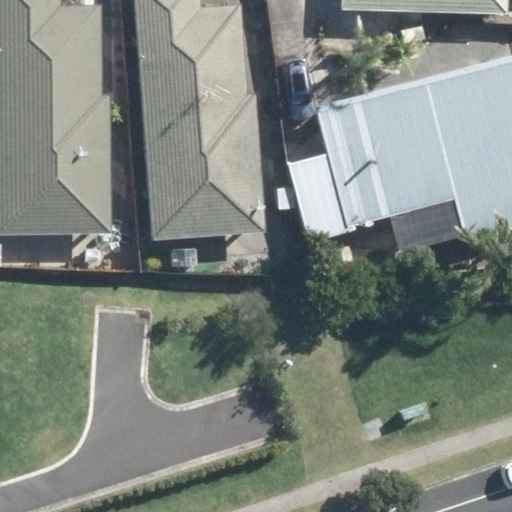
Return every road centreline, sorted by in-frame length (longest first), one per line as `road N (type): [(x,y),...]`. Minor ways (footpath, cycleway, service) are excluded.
road 1 (residential): [(114,464),(259,411)]
road 2 (residential): [(120,327),(114,464)]
road 3 (residential): [(0,506),(114,464)]
